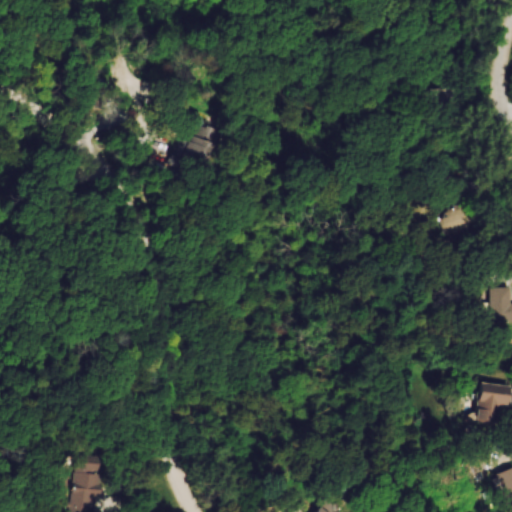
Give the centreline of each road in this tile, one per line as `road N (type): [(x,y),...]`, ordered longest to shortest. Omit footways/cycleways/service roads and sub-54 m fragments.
road 1 (residential): [(198,511),(176,450),(168,299),(146,230),(92,149),(0,89)]
road 2 (residential): [(511,140),(499,82),(511,20)]
